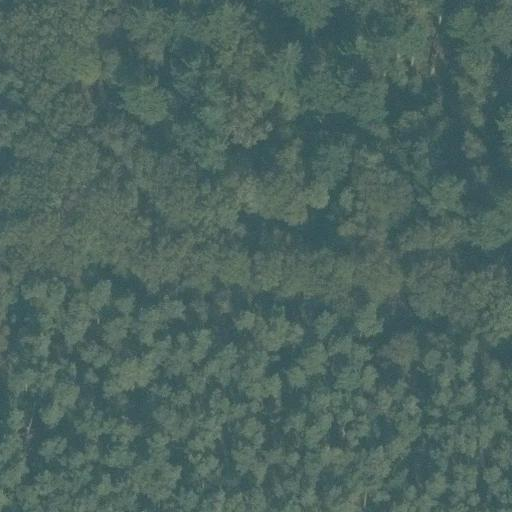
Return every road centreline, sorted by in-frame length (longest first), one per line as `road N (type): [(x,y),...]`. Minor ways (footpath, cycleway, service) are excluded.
road 1 (track): [(0,234),(511,303)]
road 2 (track): [(20,0),(0,147)]
